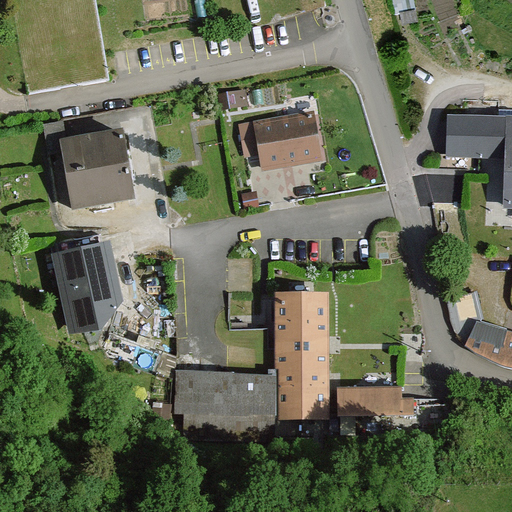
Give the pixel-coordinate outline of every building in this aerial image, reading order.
[(105,83),(90,0),(12,0),(30,97),(105,83)] [(255,177),(321,165),(310,111),(245,123),(255,177)] [(442,158),(497,160),(497,213),(511,213),(511,118),(443,116),(442,158)] [(67,218),(132,205),(117,135),(52,148),(67,218)] [(107,249),(58,260),(73,330),(102,328),(121,303),(107,249)] [(269,364),(327,359),(321,289),(264,294),(269,364)] [(475,292),(443,300),(454,336),(476,356),(511,367),(511,332),(482,324),(475,292)] [(273,426),(333,421),(327,359),(269,364),(270,376),(273,426)] [(172,436),(274,440),(273,426),(270,376),(175,375),(172,436)] [(337,420),(418,415),(416,385),(335,390),(337,420)]
